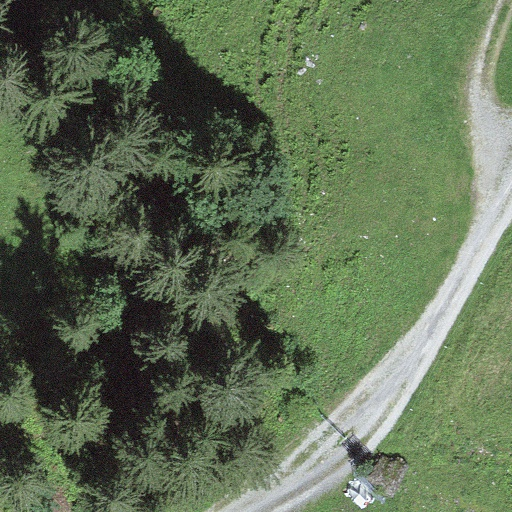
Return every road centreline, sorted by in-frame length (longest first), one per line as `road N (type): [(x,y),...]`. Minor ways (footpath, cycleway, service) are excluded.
road 1 (track): [(511,198),(410,363),(327,456),(262,511)]
road 2 (track): [(511,185),(489,165),(474,121),(479,81),(511,6)]
